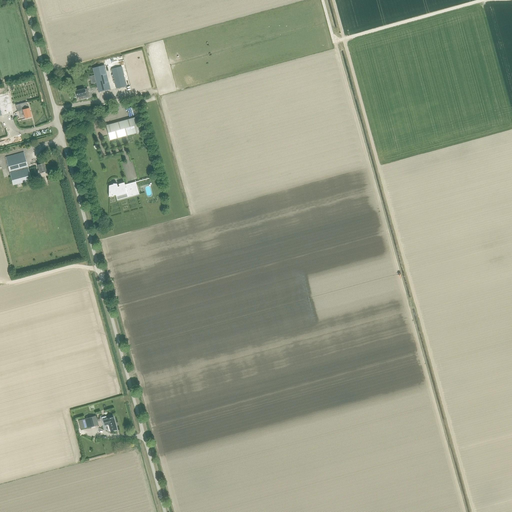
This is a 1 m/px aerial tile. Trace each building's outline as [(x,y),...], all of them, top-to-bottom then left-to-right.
[(99,92),(110,89),(104,65),(93,68),(99,92)] [(121,67),(111,69),(116,89),(126,86),(121,67)] [(89,97),(88,93),(87,89),(84,89),(75,91),(77,97),(81,96),(81,99),(89,97)] [(8,94),(0,95),(0,116),(1,116),(1,115),(9,113),(9,111),(12,110),(8,94)] [(26,102),(15,105),(17,111),(23,110),(25,118),(31,117),(29,108),(26,102)] [(106,125),(110,140),(139,132),(135,117),(106,125)] [(24,152),(5,157),(13,185),(31,180),(24,152)] [(40,173),(46,172),(44,163),(43,163),(42,160),(38,161),(39,164),(37,164),(40,173)] [(130,196),(139,194),(135,182),(124,185),(124,183),(118,184),(118,185),(117,185),(116,184),(117,184),(113,184),(113,185),(109,186),(109,197),(111,196),(112,197),(113,196),(113,195),(115,195),(116,196),(129,193),(130,196)] [(87,428),(98,425),(96,416),(85,419),(87,428)] [(107,419),(103,420),(105,425),(108,424),(110,431),(117,429),(113,416),(107,418),(107,419)]
